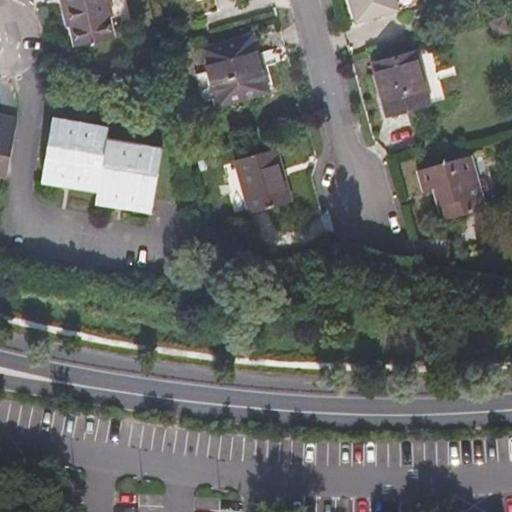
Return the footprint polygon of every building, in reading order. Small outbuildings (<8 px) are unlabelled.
[(110,0),(66,0),(73,27),(114,17),(110,0)] [(398,0),(352,0),(359,21),(401,9),(398,0)] [(253,37),(206,50),(220,102),(267,89),(253,37)] [(418,53),(376,65),(389,114),(432,102),(418,53)] [(0,176),(7,178),(17,119),(0,114),(0,176)] [(54,123),(109,135),(110,127),(55,116),(54,123)] [(153,205),(162,156),(107,145),(109,135),(54,123),(44,172),(99,183),(97,193),(153,205)] [(107,145),(162,156),(164,147),(109,135),(107,145)] [(277,150),(236,162),(251,213),(289,202),(281,170),(283,169),(277,150)] [(472,155),(419,171),(426,191),(435,188),(445,220),(488,206),(472,155)] [(42,181),(97,193),(99,183),(44,172),(42,181)] [(151,214),(153,205),(97,193),(95,202),(151,214)]
